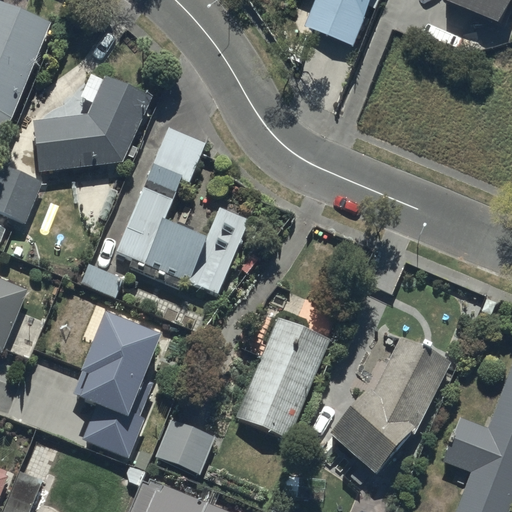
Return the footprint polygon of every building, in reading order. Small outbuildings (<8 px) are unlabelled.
[(309,28),(357,47),(375,0),(319,0),(320,0),(309,28)] [(511,0),(446,0),(447,1),(505,25),(511,5),(511,0)] [(0,139),(11,122),(50,25),(0,5),(0,139)] [(33,124),(39,175),(123,165),(151,101),(104,80),(88,117),(33,124)] [(168,131),(152,170),(181,183),(189,186),(205,147),(168,131)] [(0,170),(0,216),(25,227),(43,185),(1,168),(0,170)] [(152,170),(116,255),(217,297),(249,223),(219,211),(206,244),(163,226),(181,183),(152,170)] [(362,284),(392,297),(405,266),(376,253),(362,284)] [(88,269),(81,286),(116,300),(123,284),(88,269)] [(0,356),(2,357),(28,293),(0,281),(0,356)] [(82,443),(129,462),(145,422),(140,420),(153,386),(144,383),(161,340),(105,318),(73,397),(81,400),(79,404),(95,410),(82,443)] [(277,321),(235,420),(288,442),(330,343),(277,321)] [(330,440),(375,479),(412,436),(414,439),(450,366),(401,341),(373,397),(369,394),(330,440)] [(471,476),(456,511),(510,511),(511,507),(511,368),(488,432),(460,421),(443,465),(471,476)] [(171,423),(156,460),(200,477),(215,441),(171,423)] [(4,511),(31,511),(43,484),(20,475),(4,511)] [(0,500),(8,480),(0,476),(0,500)] [(206,511),(208,507),(150,483),(148,488),(142,485),(130,511),(206,511)]
